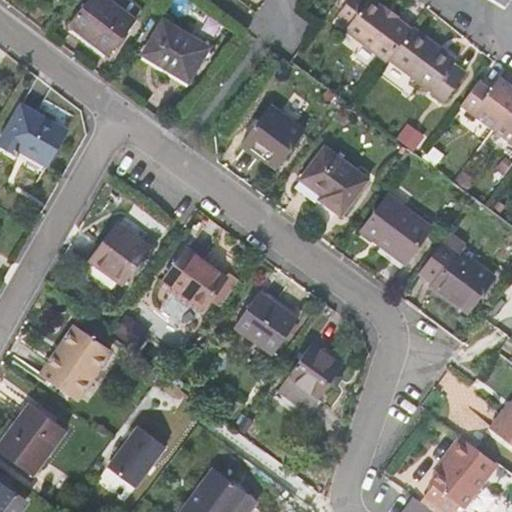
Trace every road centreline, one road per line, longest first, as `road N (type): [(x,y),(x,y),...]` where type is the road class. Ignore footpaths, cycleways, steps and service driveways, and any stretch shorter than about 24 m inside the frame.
road 1 (residential): [(121,116),(380,314),(386,349),(346,467),(343,511)]
road 2 (residential): [(0,316),(121,116)]
road 3 (residential): [(0,22),(121,116)]
